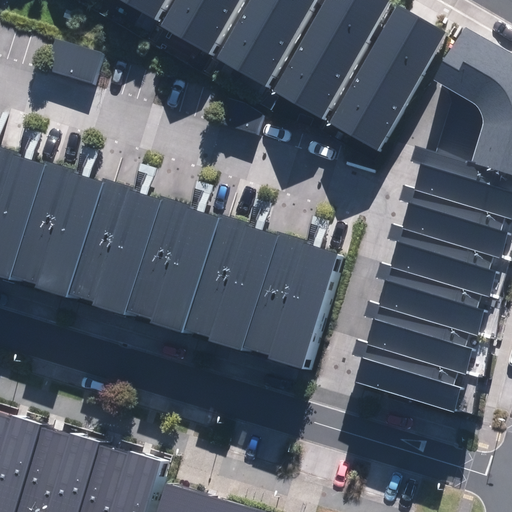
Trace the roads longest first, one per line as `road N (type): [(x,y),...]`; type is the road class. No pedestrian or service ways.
road 1 (residential): [(319,419),(382,190),(0,73)]
road 2 (residential): [(319,419),(0,324)]
road 3 (residential): [(511,476),(319,419)]
